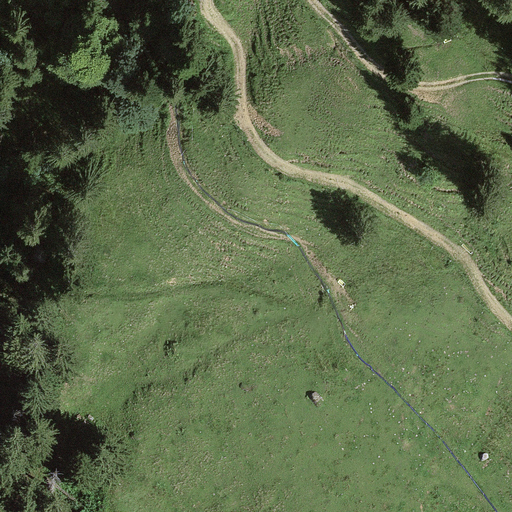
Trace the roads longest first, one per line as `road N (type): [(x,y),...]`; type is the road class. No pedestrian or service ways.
road 1 (track): [(213,0),(242,57),(257,131),(295,169),(349,185),(425,229),(511,316)]
road 2 (track): [(310,0),(387,73),(416,86),(511,82)]
